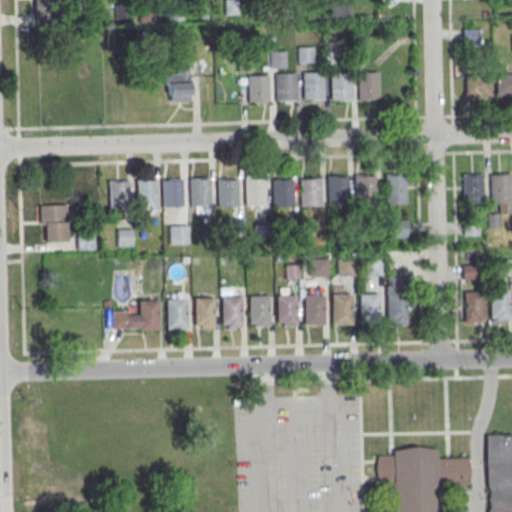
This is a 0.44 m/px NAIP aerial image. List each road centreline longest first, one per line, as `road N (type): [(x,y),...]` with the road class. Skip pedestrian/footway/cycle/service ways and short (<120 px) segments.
road 1 (residential): [(511,133),(0,147)]
road 2 (residential): [(511,358),(0,372)]
road 3 (residential): [(429,0),(438,360)]
